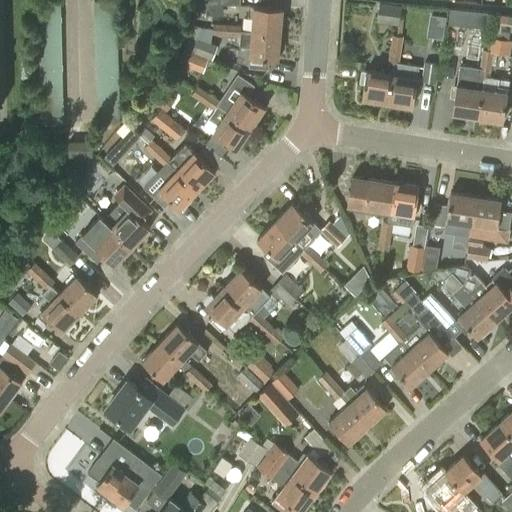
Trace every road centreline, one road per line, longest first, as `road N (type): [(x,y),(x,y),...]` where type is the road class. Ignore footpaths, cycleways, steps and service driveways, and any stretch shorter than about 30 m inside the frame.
road 1 (residential): [(6,472),(120,325),(311,123)]
road 2 (residential): [(334,511),(396,438),(511,341)]
road 3 (residential): [(511,161),(333,136),(311,123)]
road 4 (residential): [(311,123),(319,0)]
